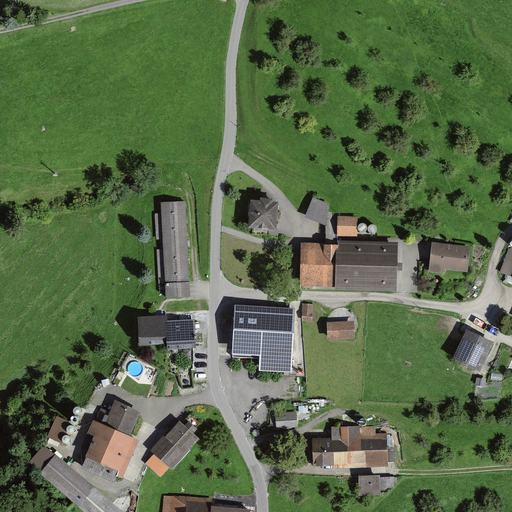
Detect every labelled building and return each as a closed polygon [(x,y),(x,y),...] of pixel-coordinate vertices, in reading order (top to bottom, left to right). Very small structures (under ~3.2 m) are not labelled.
[(260,193),(260,196),(251,195),(248,223),(276,226),(279,198),(273,197),(274,195),(260,193)] [(316,200),(309,217),(332,227),(332,207),(316,200)] [(187,204),(164,205),(170,299),(194,297),(187,204)] [(358,215),(338,215),(338,234),(358,234),(358,215)] [(341,246),(305,245),(303,291),(402,295),(404,245),(341,242),(341,246)] [(435,243),(430,272),(449,275),(450,271),(473,274),(477,250),(435,243)] [(235,302),(232,349),(260,351),(259,367),(292,369),(296,305),(235,302)] [(317,305),(307,304),(305,322),(315,323),(317,305)] [(168,343),(167,319),(167,314),(139,314),(140,343),(168,343)] [(195,347),(195,318),(167,319),(168,343),(168,347),(195,347)] [(327,320),(328,337),(355,336),(355,319),(327,320)] [(453,355),(480,368),(494,339),(467,326),(453,355)] [(93,460),(88,470),(121,485),(123,479),(126,481),(144,441),(136,438),(145,416),(120,405),(116,416),(105,411),(86,454),(93,460)] [(299,411),(280,412),(280,430),(299,429),(299,411)] [(184,421),(156,450),(176,469),(204,439),(184,421)] [(54,442),(69,444),(71,423),(55,422),(54,442)] [(332,438),(317,438),(317,467),(392,467),(392,436),(377,436),(377,428),(332,428),(332,438)] [(124,511),(61,455),(45,473),(81,506),(88,511),(124,511)] [(401,477),(363,477),(363,497),(385,497),(385,491),(393,491),(393,486),(401,486),(401,477)] [(253,511),(254,511),(215,509),(215,501),(170,497),(168,511),(253,511)]
